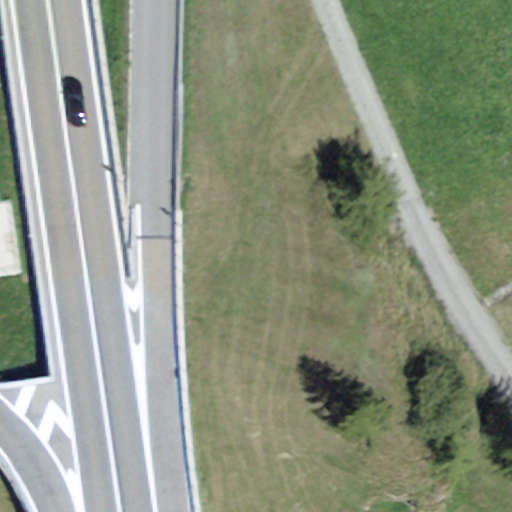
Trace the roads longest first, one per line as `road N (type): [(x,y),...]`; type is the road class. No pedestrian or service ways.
road 1 (tertiary): [(113,459),(162,348),(164,0)]
road 2 (primary): [(46,0),(113,459)]
road 3 (unclassified): [(511,388),(422,233),(334,42),(324,0)]
